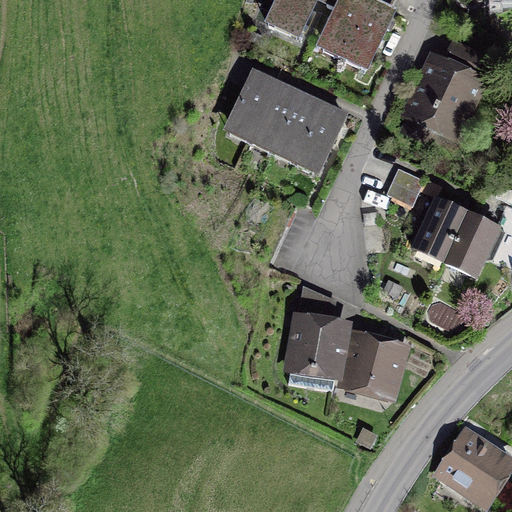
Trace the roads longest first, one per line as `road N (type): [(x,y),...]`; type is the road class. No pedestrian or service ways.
road 1 (residential): [(427,0),(351,166),(331,287)]
road 2 (tertiary): [(376,511),(416,447),(511,345)]
